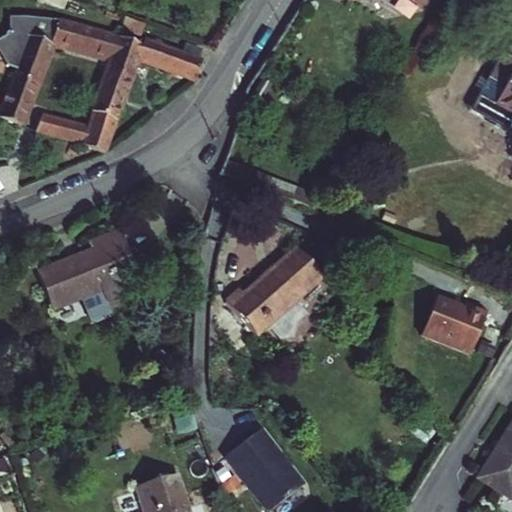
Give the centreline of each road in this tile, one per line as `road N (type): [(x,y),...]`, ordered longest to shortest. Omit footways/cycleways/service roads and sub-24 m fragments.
road 1 (residential): [(275,0),(183,135),(0,224)]
road 2 (residential): [(511,362),(449,460),(439,511)]
